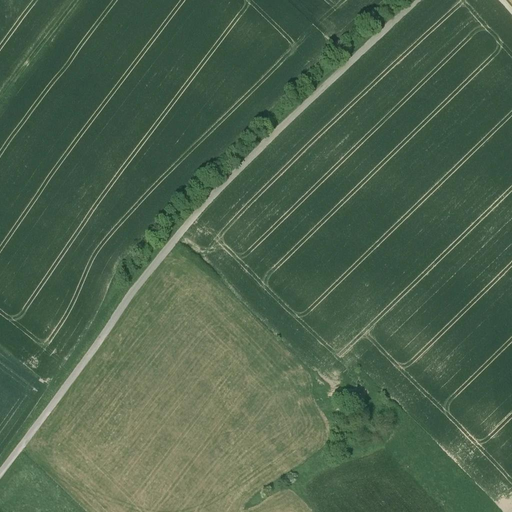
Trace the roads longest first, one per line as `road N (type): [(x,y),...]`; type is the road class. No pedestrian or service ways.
road 1 (track): [(0,475),(174,236),(417,0)]
road 2 (track): [(77,0),(0,110)]
